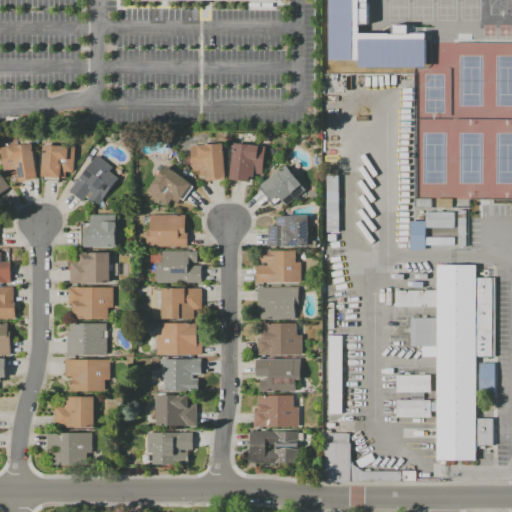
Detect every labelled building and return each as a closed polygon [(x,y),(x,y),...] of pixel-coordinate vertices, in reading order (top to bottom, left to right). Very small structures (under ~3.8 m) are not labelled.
[(351,0),(352,59),(329,59),(328,0),(351,0)] [(357,38),(357,59),(358,66),(424,66),(424,38),(357,38)] [(31,142),(37,178),(18,181),(17,175),(12,175),(11,171),(4,172),(1,147),(31,142)] [(222,142),(225,178),(206,180),(206,174),(200,175),(200,170),(193,170),(191,145),(222,142)] [(265,145),(262,173),(253,172),(253,176),(249,175),(248,181),(229,178),(234,142),(265,145)] [(75,146),(73,171),(66,171),(65,177),(41,175),(43,144),(75,146)] [(117,177),(96,205),(85,196),(83,200),(67,188),(80,172),(76,168),(88,152),(92,156),(95,152),(111,165),(107,169),(117,177)] [(304,188),(285,204),(277,194),(271,198),(259,183),(285,163),(304,188)] [(191,183),(176,202),(171,198),(167,204),(147,189),(166,164),(191,183)] [(0,173),(9,186),(0,192),(0,173)] [(341,177),(342,234),(329,234),(329,177),(341,177)] [(459,248),(458,210),(466,210),(467,248),(459,248)] [(454,227),(427,228),(426,212),(453,211),(454,227)] [(115,214),(116,246),(84,246),(84,227),(90,227),(90,214),(115,214)] [(184,214),(185,230),(187,230),(187,245),(146,246),(146,229),(144,229),(144,215),(150,215),(150,214),(184,214)] [(308,214),(308,245),(268,245),(268,225),(276,225),(276,214),(308,214)] [(409,221),(409,249),(424,249),(424,220),(409,221)] [(426,245),(425,236),(456,236),(456,245),(426,245)] [(197,249),(197,261),(188,261),(188,264),(201,264),(201,281),(156,282),(156,261),(161,261),(161,250),(197,249)] [(295,249),(295,261),(301,261),(301,281),(256,281),(256,264),(267,264),(267,261),(260,261),(260,249),(295,249)] [(0,251),(1,251),(1,261),(10,261),(10,282),(0,282),(0,251)] [(110,251),(110,281),(70,282),(69,261),(78,260),(78,251),(110,251)] [(438,267),(438,291),(395,291),(395,307),(435,308),(435,316),(406,316),(406,348),(419,348),(419,357),(436,358),(435,400),(396,400),(396,416),(438,416),(438,460),(475,460),(475,443),(490,443),(490,419),(474,419),(475,355),(491,355),(492,277),(474,277),(474,267),(438,267)] [(298,285),(298,303),(295,303),(295,317),(260,317),(260,308),(257,308),(257,285),(298,285)] [(0,286),(13,286),(13,301),(15,301),(15,319),(0,319),(0,286)] [(113,286),(113,306),(108,306),(108,318),(72,318),(72,303),(68,303),(68,286),(113,286)] [(201,287),(202,308),(194,308),(194,317),(161,318),(161,306),(157,306),(157,289),(162,289),(162,287),(201,287)] [(0,322),(7,322),(7,331),(10,331),(10,354),(0,354),(0,322)] [(106,322),(106,330),(103,330),(103,337),(107,337),(107,354),(67,354),(67,331),(69,331),(69,323),(106,322)] [(202,329),(202,353),(156,354),(156,334),(161,334),(161,322),(196,322),(196,329),(202,329)] [(301,333),(301,353),(257,353),(257,337),(260,337),(260,322),(296,322),(296,333),(301,333)] [(327,413),(341,413),(342,335),(328,335),(327,413)] [(300,357),(300,378),(295,378),(295,389),(259,389),(259,378),(268,378),(267,375),(256,375),(255,357),(300,357)] [(110,358),(110,378),(105,378),(105,390),(69,390),(69,379),(72,379),(72,375),(65,375),(65,358),(110,358)] [(201,358),(201,374),(192,374),(192,377),(198,377),(198,390),(164,390),(163,375),(160,375),(160,358),(201,358)] [(476,362),(493,362),(493,391),(476,391),(476,362)] [(395,393),(395,376),(430,375),(431,392),(395,393)] [(298,405),(298,425),(253,425),(253,409),(257,409),(257,394),(293,393),(293,405),(298,405)] [(196,403),(196,424),(156,425),(156,394),(187,394),(187,403),(196,403)] [(94,395),(94,426),(54,426),(54,405),(63,405),(63,395),(94,395)] [(298,430),(298,462),(249,463),(248,450),(250,450),(249,431),(298,430)] [(92,431),(92,451),(87,452),(87,463),(51,463),(51,453),(47,453),(47,432),(92,431)] [(192,431),(192,449),(180,449),(180,451),(188,451),(188,464),(153,463),(152,452),(147,452),(147,432),(192,431)] [(326,445),(354,445),(354,464),(366,473),(419,473),(419,482),(327,482),(326,445)]
